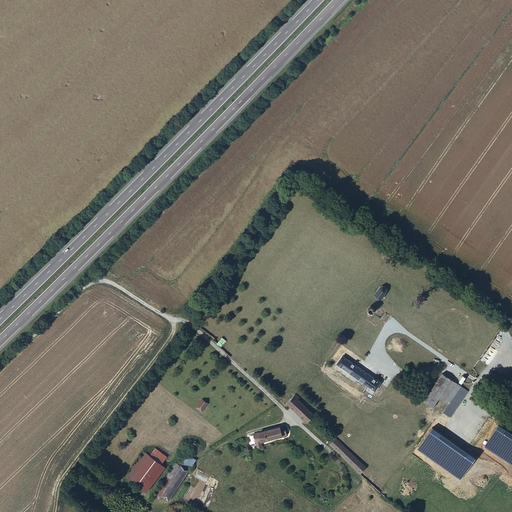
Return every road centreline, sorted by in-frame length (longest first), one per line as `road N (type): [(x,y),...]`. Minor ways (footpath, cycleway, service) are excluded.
road 1 (motorway): [(0,341),(338,0)]
road 2 (motorway): [(317,0),(0,318)]
road 3 (track): [(53,511),(61,476),(173,321)]
road 4 (unclassified): [(0,363),(96,278),(173,321)]
